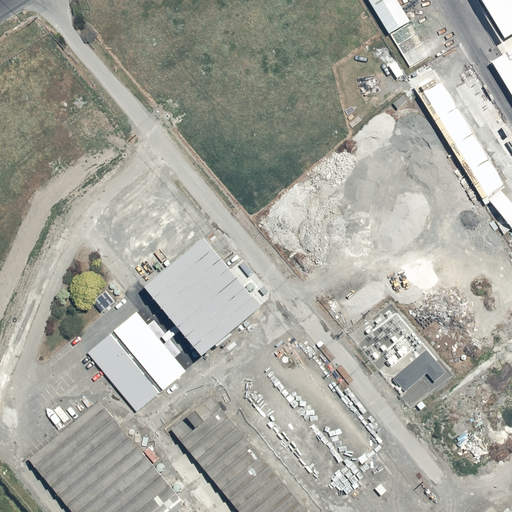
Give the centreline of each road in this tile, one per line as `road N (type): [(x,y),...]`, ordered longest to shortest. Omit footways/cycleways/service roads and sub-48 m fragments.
road 1 (unknown): [(18,413),(39,421),(85,381),(72,349),(134,300),(135,281),(88,226),(55,281),(16,406)]
road 2 (unknown): [(43,0),(296,298)]
road 3 (unknown): [(296,298),(404,212),(442,201),(461,208),(511,281)]
road 4 (unknown): [(296,298),(444,482),(459,511)]
road 5 (unknown): [(296,298),(153,418)]
